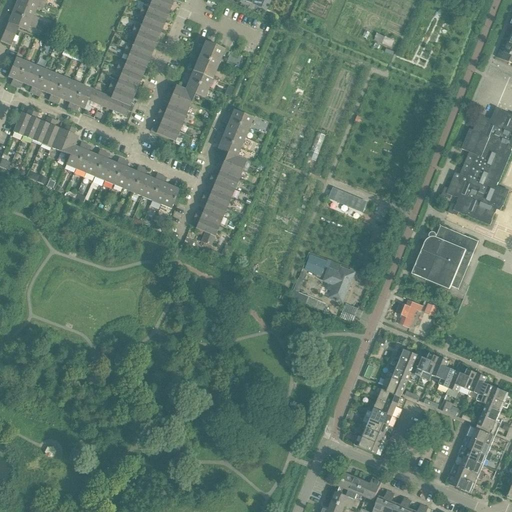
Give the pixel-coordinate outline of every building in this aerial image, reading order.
[(44,5),(32,0),(17,0),(16,4),(35,12),(37,5),(39,6),(39,8),(42,9),(44,5)] [(169,12),(173,2),(168,0),(151,0),(150,4),(169,12)] [(32,18),(35,12),(16,4),(12,13),(36,24),(38,19),(35,17),(34,19),(32,18)] [(165,21),(169,12),(150,4),(147,10),(145,9),(146,8),(142,6),(140,11),(165,21)] [(161,31),(165,21),(140,11),(138,16),(142,17),(143,16),(145,16),(142,23),(161,31)] [(36,24),(12,13),(7,23),(21,29),(27,31),(30,24),(31,25),(31,27),(34,28),(36,24)] [(21,29),(7,23),(7,26),(4,32),(18,37),(20,31),(21,29)] [(157,40),(161,31),(142,23),(139,29),(137,28),(138,27),(134,25),(132,30),(157,40)] [(153,49),(157,40),(132,30),(130,35),(134,36),(135,34),(137,35),(134,41),(153,49)] [(15,43),(18,37),(4,32),(0,41),(0,42),(10,46),(12,42),(15,43)] [(149,59),(153,49),(134,41),(132,46),(131,48),(129,47),(130,45),(127,44),(125,49),(149,59)] [(218,65),(224,50),(212,45),(205,42),(198,57),(218,65)] [(511,46),(507,44),(504,52),(500,51),(497,58),(511,64),(511,46)] [(145,69),(149,59),(125,49),(123,53),(126,55),(127,53),(129,54),(126,60),(145,69)] [(212,79),(218,65),(198,57),(193,71),(212,79)] [(15,87),(25,62),(15,58),(7,77),(14,80),(14,82),(12,81),(10,85),(15,87)] [(141,78),(145,69),(126,60),(123,67),(121,66),(122,65),(119,63),(117,68),(141,78)] [(27,86),(35,66),(25,62),(15,87),(20,89),(21,85),(19,85),(20,83),(27,86)] [(34,95),(44,70),(35,66),(27,86),(33,88),(32,90),(30,89),(29,93),(34,95)] [(137,88),(141,78),(117,68),(115,73),(118,74),(119,72),(121,73),(118,80),(137,88)] [(45,93),(53,74),(44,70),(34,95),(39,97),(40,93),(38,93),(39,91),(45,93)] [(208,89),(212,79),(193,71),(190,78),(188,77),(189,75),(185,73),(183,78),(208,89)] [(53,103),(63,78),(53,74),(45,93),(52,96),(51,98),(49,97),(48,101),(53,103)] [(64,101),(72,82),(63,78),(53,103),(57,105),(59,101),(57,100),(58,98),(64,101)] [(204,98),(208,89),(183,78),(181,83),(185,84),(186,83),(188,83),(185,90),(195,94),(194,94),(204,98)] [(133,97),(137,88),(118,80),(115,86),(114,85),(114,83),(111,82),(109,87),(133,97)] [(71,111),(82,86),(72,82),(64,101),(71,104),(70,106),(68,105),(67,109),(71,111)] [(84,109),(87,101),(92,90),(82,86),(71,111),(76,113),(78,109),(76,108),(77,106),(84,109)] [(190,104),(194,94),(195,94),(185,90),(175,86),(173,93),(171,92),(171,90),(168,89),(166,93),(190,104)] [(130,106),(133,97),(109,87),(107,91),(110,93),(111,91),(113,92),(111,98),(130,106)] [(106,108),(111,98),(92,90),(87,101),(106,108)] [(187,113),(190,104),(166,93),(164,98),(168,100),(168,98),(170,99),(167,105),(187,113)] [(126,116),(130,106),(111,98),(106,108),(126,116)] [(183,123),(187,113),(167,105),(165,112),(163,111),(164,109),(160,107),(158,113),(183,123)] [(511,119),(511,116),(511,115),(496,109),(491,121),(480,116),(473,131),(469,130),(461,150),(469,153),(459,176),(456,174),(449,189),(445,188),(442,196),(450,200),(452,196),(459,199),(456,206),(452,204),(449,213),(457,216),(459,212),(490,225),(496,210),(500,211),(508,191),(497,186),(511,149),(511,119)] [(22,136),(32,111),(27,110),(25,115),(20,113),(12,132),(22,136)] [(31,140),(39,121),(35,119),(36,117),(37,113),(32,111),(22,136),(31,140)] [(248,128),(252,119),(233,111),(230,118),(228,117),(229,115),(226,113),(224,118),(248,128)] [(179,132),(183,123),(158,113),(156,117),(160,119),(161,116),(163,117),(160,124),(179,132)] [(41,144),(51,119),(46,117),(45,121),(44,123),(39,121),(31,140),(41,144)] [(244,138),(248,128),(224,118),(222,123),(225,125),(226,123),(228,123),(225,130),(244,138)] [(50,148),(58,129),(54,127),(54,125),(56,122),(51,119),(41,144),(50,148)] [(175,142),(179,132),(160,124),(157,131),(155,130),(156,128),(152,126),(150,132),(175,142)] [(60,152),(70,127),(65,125),(63,131),(58,129),(50,148),(60,152)] [(74,147),(76,141),(78,137),(72,135),(75,129),(70,127),(60,152),(69,156),(70,156),(74,146),(74,147)] [(241,147),(244,138),(225,130),(223,136),(221,136),(221,134),(218,132),(216,137),(241,147)] [(237,157),(241,147),(216,137),(214,142),(217,143),(218,142),(220,142),(217,149),(227,153),(237,157)] [(75,170),(85,145),(81,143),(78,148),(74,147),(74,146),(70,156),(69,156),(65,166),(75,170)] [(85,174),(93,154),(88,152),(90,147),(85,145),(75,170),(85,174)] [(94,178),(104,153),(100,151),(97,156),(93,154),(85,174),(94,178)] [(103,181),(111,162),(107,160),(108,158),(109,155),(104,153),(94,178),(103,181)] [(242,170),(246,161),(237,157),(227,153),(224,160),(222,159),(223,157),(219,155),(217,160),(242,170)] [(113,185),(123,161),(118,159),(116,164),(111,162),(103,181),(113,185)] [(238,180),(242,170),(217,160),(215,165),(219,167),(220,165),(221,165),(219,172),(238,180)] [(122,189),(130,170),(124,167),(125,166),(126,166),(128,163),(123,161),(113,185),(122,189)] [(132,193),(142,169),(138,167),(136,170),(138,171),(137,173),(130,170),(122,189),(132,193)] [(141,197),(149,178),(143,175),(144,173),(146,174),(147,171),(142,169),(132,193),(141,197)] [(234,189),(238,180),(219,172),(216,178),(214,178),(215,176),(211,174),(209,179),(234,189)] [(151,201),(161,176),(156,174),(155,178),(157,179),(156,181),(149,178),(141,197),(151,201)] [(160,205),(168,186),(162,183),(163,181),(164,182),(166,178),(161,176),(151,201),(160,205)] [(230,199),(234,189),(209,179),(207,184),(211,185),(212,184),(214,184),(211,191),(230,199)] [(170,209),(180,184),(175,182),(174,186),(176,187),(175,189),(168,186),(160,205),(170,209)] [(355,199),(335,190),(332,198),(351,206),(355,199)] [(226,208),(230,199),(211,191),(208,197),(206,196),(207,195),(203,193),(201,198),(226,208)] [(222,218),(226,208),(201,198),(199,203),(203,204),(204,202),(206,203),(203,210),(222,218)] [(218,227),(222,218),(203,210),(200,216),(199,215),(199,213),(196,212),(194,217),(218,227)] [(210,246),(218,227),(194,217),(192,221),(195,223),(196,221),(198,222),(195,229),(204,233),(201,242),(210,246)] [(466,271),(473,255),(478,242),(440,226),(436,236),(436,235),(435,234),(434,233),(433,233),(432,233),(431,233),(430,234),(429,234),(429,235),(429,236),(429,237),(429,239),(428,239),(427,240),(425,242),(425,243),(411,275),(449,290),(451,287),(458,290),(466,271)] [(310,256),(304,270),(321,277),(327,262),(310,256)] [(342,302),(353,274),(341,269),(339,274),(329,270),(324,281),(334,285),(331,290),(333,291),(330,298),(336,300),(336,301),(338,302),(338,301),(342,302)] [(325,305),(298,293),(302,283),(300,282),(301,280),(299,279),(291,298),(326,312),(328,308),(324,307),(325,305)] [(409,329),(416,311),(420,312),(422,307),(408,301),(406,306),(400,304),(397,314),(404,317),(403,319),(401,319),(399,325),(409,329)] [(411,374),(418,356),(399,348),(393,362),(397,364),(395,369),(410,375),(411,374)] [(420,378),(430,354),(429,354),(427,360),(418,356),(411,374),(420,378)] [(432,376),(439,358),(430,354),(420,378),(423,372),(432,376)] [(439,385),(448,362),(439,358),(432,376),(441,380),(438,385),(439,385)] [(448,389),(456,372),(447,368),(449,363),(448,362),(439,385),(448,389)] [(398,393),(404,380),(407,381),(410,375),(395,369),(392,368),(390,374),(388,373),(383,387),(387,388),(386,390),(386,392),(401,398),(401,396),(402,395),(398,393)] [(458,393),(467,370),(465,376),(456,372),(448,389),(458,393)] [(469,392),(477,374),(467,370),(458,393),(460,388),(469,392)] [(476,401),(486,378),(477,374),(469,392),(478,395),(476,401)] [(486,405),(493,387),(484,384),(487,378),(486,378),(476,401),(486,405)] [(510,401),(506,400),(508,394),(493,387),(486,405),(485,407),(500,413),(502,407),(507,409),(510,401)] [(401,398),(386,392),(377,388),(376,393),(380,394),(377,400),(396,408),(401,398)] [(396,408),(377,400),(375,405),(371,404),(369,408),(392,417),(396,408)] [(499,428),(502,420),(498,419),(500,413),(485,407),(483,413),(487,414),(481,428),(477,426),(476,428),(476,429),(491,435),(491,434),(492,432),(495,426),(499,428)] [(389,427),(392,417),(369,408),(368,411),(372,413),(370,419),(389,427)] [(385,436),(389,427),(370,419),(367,424),(363,423),(362,426),(385,436)] [(381,445),(385,436),(362,426),(360,430),(364,432),(362,438),(381,445)] [(499,439),(491,435),(476,429),(472,439),(491,447),(493,441),(497,443),(499,439)] [(377,455),(381,445),(362,438),(359,443),(355,441),(354,446),(377,455)] [(488,453),(491,447),(472,439),(468,448),(491,458),(493,454),(488,453)] [(491,458),(468,448),(464,458),(483,466),(485,460),(489,462),(491,458)] [(481,471),(483,466),(464,458),(460,467),(483,477),(485,473),(481,471)] [(483,477),(460,467),(456,477),(475,485),(477,479),(481,481),(483,477)] [(348,491),(354,478),(346,475),(347,471),(340,468),(333,484),(339,487),(348,491)] [(473,490),(475,485),(456,477),(452,487),(475,496),(477,492),(473,490)] [(368,491),(359,488),(362,481),(354,478),(348,491),(357,494),(363,497),(362,499),(364,499),(364,497),(365,498),(368,491)] [(374,501),(379,488),(382,482),(372,478),(370,485),(362,481),(359,488),(368,491),(365,498),(364,497),(364,499),(365,500),(365,498),(374,501)] [(346,497),(348,491),(339,487),(337,493),(346,497)] [(511,488),(511,489),(509,494),(505,493),(503,497),(511,500),(511,488)] [(355,500),(357,494),(348,491),(346,497),(355,500)] [(382,511),(391,493),(387,491),(385,497),(387,498),(386,500),(379,497),(372,511),(382,511)] [(355,500),(346,497),(337,493),(336,492),(332,501),(338,504),(334,511),(342,511),(345,507),(351,510),(355,500)] [(392,511),(396,504),(389,501),(390,499),(392,500),(394,495),(391,493),(382,511),(392,511)] [(402,511),(407,500),(404,498),(401,504),(403,505),(403,507),(396,504),(392,511),(402,511)] [(412,511),(413,511),(406,508),(407,506),(409,507),(411,502),(407,500),(402,511),(412,511)] [(334,511),(338,504),(332,501),(329,509),(322,506),(320,511),(334,511)]
